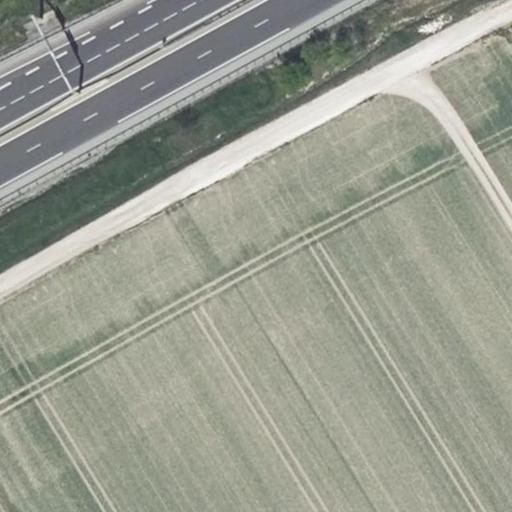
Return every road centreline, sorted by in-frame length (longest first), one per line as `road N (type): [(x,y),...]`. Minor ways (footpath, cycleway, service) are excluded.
road 1 (track): [(0,290),(511,5)]
road 2 (motorway): [(0,166),(306,0)]
road 3 (motorway): [(202,0),(0,109)]
